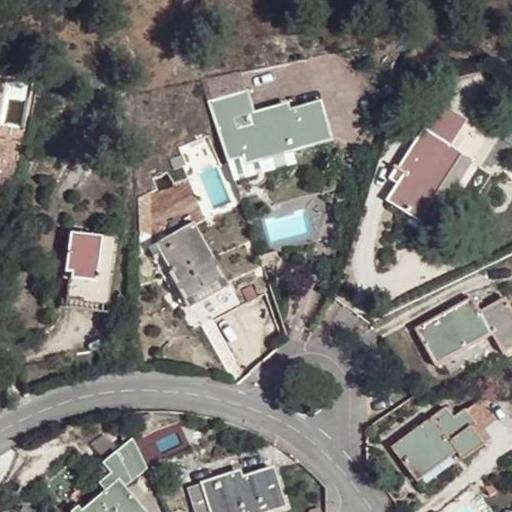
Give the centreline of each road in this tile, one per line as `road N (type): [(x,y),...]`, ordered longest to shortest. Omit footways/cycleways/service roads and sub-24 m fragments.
road 1 (residential): [(0,430),(49,402),(122,383),(222,398),(320,444),(374,511)]
road 2 (unknown): [(375,511),(346,476),(350,386),(316,329)]
